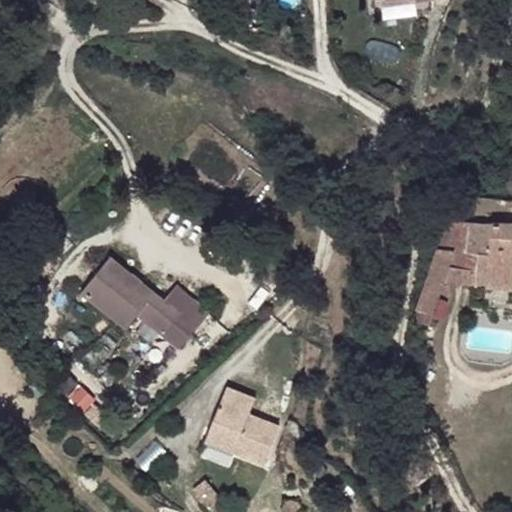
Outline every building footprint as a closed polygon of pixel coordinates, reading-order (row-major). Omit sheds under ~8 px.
[(463,212),(444,212),(411,311),(429,316),(445,272),(463,212)] [(491,214),(463,212),(445,272),(474,275),(491,214)] [(511,216),(491,214),(474,275),(500,277),(502,271),(511,270),(511,216)] [(108,231),(76,262),(116,303),(131,291),(169,329),(197,301),(171,293),(108,231)] [(212,375),(194,413),(219,428),(212,439),(242,454),(259,420),(231,404),(238,389),(212,375)] [(78,381),(67,388),(83,403),(90,398),(78,381)] [(78,406),(83,403),(67,388),(78,406)] [(187,424),(212,439),(219,428),(194,413),(187,424)]
